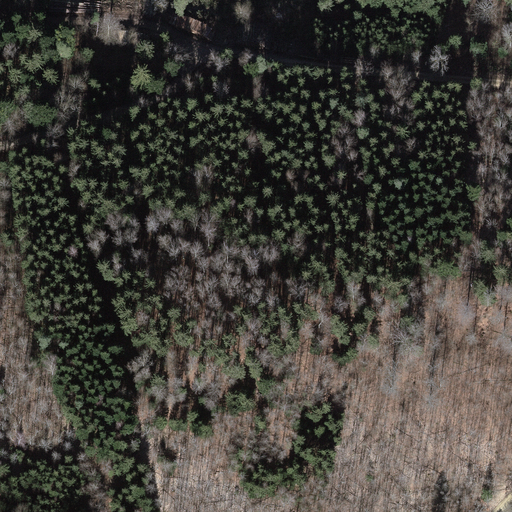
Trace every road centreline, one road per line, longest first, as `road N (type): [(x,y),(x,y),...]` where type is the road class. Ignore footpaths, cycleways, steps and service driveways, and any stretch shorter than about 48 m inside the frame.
road 1 (track): [(0,20),(128,20),(166,27),(188,47),(188,70),(166,94),(0,142)]
road 2 (track): [(511,84),(188,47)]
